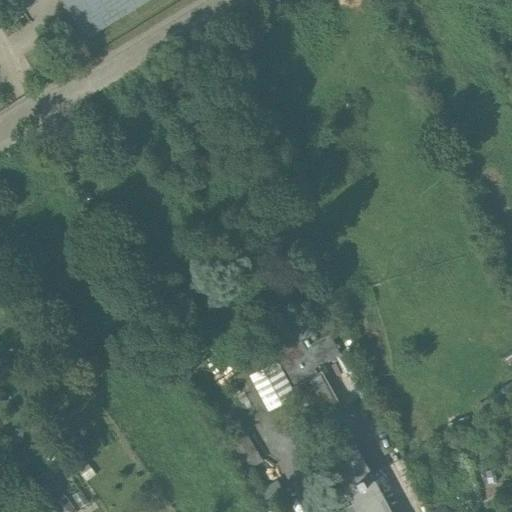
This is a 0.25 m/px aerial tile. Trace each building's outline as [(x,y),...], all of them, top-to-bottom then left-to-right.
[(64,0),(86,36),(147,0),(64,0)] [(303,313),(262,334),(278,362),(307,346),(318,341),(303,313)] [(318,341),(307,346),(318,366),(339,354),(329,335),(318,341)] [(278,362),(277,363),(291,389),(317,376),(322,373),(318,366),(307,346),(278,362)] [(277,363),(251,377),(270,411),(295,397),(291,389),(277,363)] [(317,376),(291,389),(295,397),(308,420),(321,413),(325,392),(317,376)] [(365,479),(346,443),(326,453),(345,489),(365,479)] [(382,511),(365,479),(345,489),(357,511),(382,511)]
